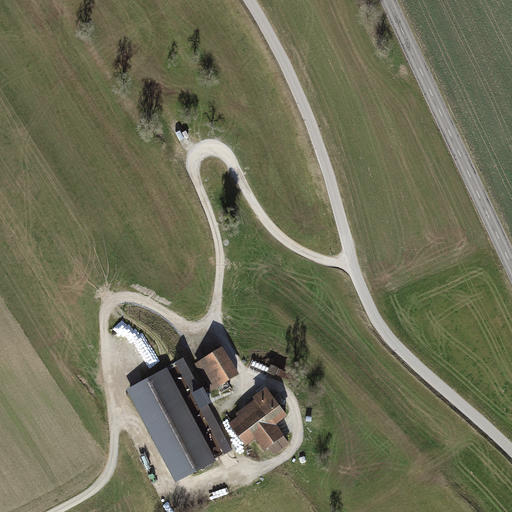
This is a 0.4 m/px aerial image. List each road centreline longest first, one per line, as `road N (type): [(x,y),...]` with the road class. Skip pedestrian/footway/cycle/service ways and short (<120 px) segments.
road 1 (track): [(195,148),(189,160),(214,223),(214,313),(222,340),(128,291),(112,293),(104,306),(115,458),(106,481),(50,511)]
road 2 (unclassified): [(248,0),(313,130),(350,263),(380,331),(511,455)]
road 3 (tertiary): [(511,265),(388,0)]
road 4 (track): [(350,263),(318,260),(276,235),(231,164),(214,147),(195,148)]
road 5 (track): [(195,148),(82,0)]
